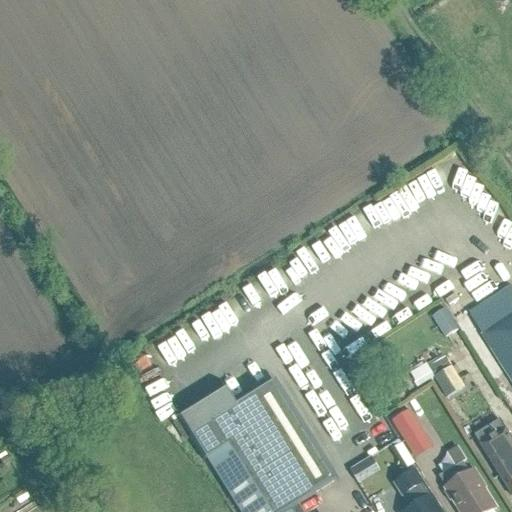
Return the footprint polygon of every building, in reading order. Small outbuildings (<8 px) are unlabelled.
[(283,275),(278,290),(303,298),(308,282),(283,275)] [(271,278),(251,291),(258,302),(278,290),(271,278)] [(511,290),(510,288),(469,314),(477,327),(475,328),(511,385),(511,290)] [(314,317),(328,309),(316,290),(303,297),(314,317)] [(252,294),(171,340),(183,362),(264,317),(252,294)] [(365,417),(301,303),(279,316),(342,429),(365,417)] [(445,307),(430,316),(445,340),(459,331),(445,307)] [(330,342),(344,332),(329,311),(315,321),(330,342)] [(346,335),(331,343),(344,368),(360,360),(346,335)] [(347,369),(359,389),(373,380),(360,361),(347,369)] [(452,365),(433,377),(446,400),(464,387),(452,365)] [(153,384),(165,399),(182,386),(170,370),(153,384)] [(372,411),(387,402),(375,382),(360,390),(372,411)] [(191,438),(237,511),(298,511),(295,506),(332,483),(272,386),(235,410),(225,393),(180,421),(191,438)] [(409,411),(392,422),(403,441),(420,430),(409,411)] [(511,499),(511,498),(511,441),(499,421),(474,437),(511,499)] [(402,445),(393,451),(405,471),(415,466),(402,445)] [(439,478),(446,490),(459,511),(492,511),(494,511),(481,490),(478,491),(461,464),(439,478)] [(361,465),(350,472),(358,485),(369,478),(361,465)] [(402,499),(424,485),(415,471),(393,486),(402,499)] [(381,484),(369,491),(380,510),(392,503),(381,484)] [(408,511),(439,511),(440,511),(431,497),(408,511)]
